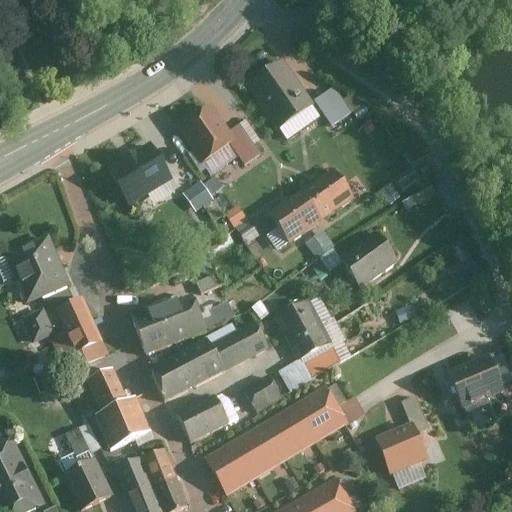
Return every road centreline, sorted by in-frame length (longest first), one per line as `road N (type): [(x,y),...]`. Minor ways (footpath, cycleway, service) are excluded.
road 1 (residential): [(54,135),(204,511)]
road 2 (residential): [(299,19),(319,47),(420,127),(511,303)]
road 3 (tertiary): [(241,1),(154,79),(54,135)]
road 4 (residential): [(299,19),(434,11),(467,0)]
